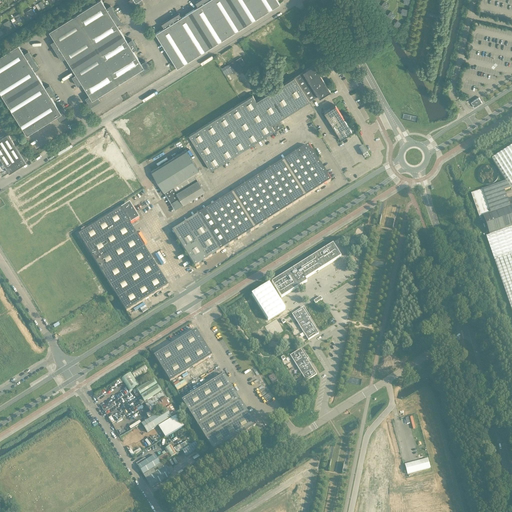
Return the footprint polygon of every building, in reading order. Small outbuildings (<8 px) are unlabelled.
[(141,63),(133,50),(137,48),(131,39),(127,41),(117,25),(121,22),(110,5),(106,8),(101,0),(99,0),(49,31),(55,40),(51,42),(61,60),(66,57),(76,74),(72,76),(77,85),(82,83),(89,95),(85,97),(91,106),(99,101),(97,97),(119,83),(139,70),(141,74),(150,69),(145,60),(141,63)] [(129,0),(134,8),(143,3),(141,0),(129,0)] [(177,67),(279,3),(277,0),(198,0),(195,2),(198,6),(181,17),(179,13),(161,23),(164,28),(156,33),(177,67)] [(389,5),(386,3),(385,2),(384,1),(380,6),(385,10),(385,9),(389,5)] [(395,15),(393,13),(392,12),(390,11),(386,15),(391,19),(395,15)] [(441,21),(442,15),(428,12),(426,18),(441,21)] [(398,29),(402,24),(397,20),(393,25),(398,29)] [(55,93),(51,87),(49,84),(45,87),(35,71),(39,68),(28,51),(24,53),(18,45),(0,56),(0,91),(27,135),(56,116),(59,120),(68,115),(62,106),(58,108),(50,96),(55,93)] [(242,57),(221,67),(225,75),(233,71),(233,72),(247,66),(242,57)] [(216,61),(221,67),(225,64),(220,58),(216,61)] [(330,90),(314,64),(303,71),(318,95),(319,97),(330,90)] [(271,125),(283,117),(309,101),(318,95),(303,71),(256,101),(252,95),(189,135),(211,170),(275,130),(271,125)] [(482,102),(479,97),(471,102),(474,107),(482,102)] [(352,131),(345,120),(335,104),(324,111),(341,138),(352,131)] [(404,113),(403,119),(417,122),(419,117),(404,113)] [(167,133),(173,129),(165,114),(158,118),(167,133)] [(276,130),(283,126),(280,122),(273,126),(276,130)] [(8,133),(0,137),(0,158),(9,173),(14,170),(17,168),(26,162),(25,160),(28,159),(11,133),(9,134),(8,133)] [(87,145),(22,187),(27,195),(93,154),(87,145)] [(221,251),(305,197),(331,181),(308,145),(198,215),(221,251)] [(511,145),(491,159),(506,182),(510,188),(510,189),(511,187),(511,145)] [(363,146),(359,149),(363,156),(368,153),(363,146)] [(199,170),(186,149),(151,170),(164,191),(194,173),(199,170)] [(175,209),(204,191),(194,173),(164,191),(175,209)] [(482,190),(471,194),(479,217),(483,216),(486,227),(489,235),(486,236),(511,311),(511,205),(509,206),(504,191),(510,188),(506,182),(482,190)] [(110,185),(59,217),(65,226),(116,194),(110,185)] [(8,196),(3,199),(8,207),(13,203),(8,196)] [(168,286),(144,247),(136,235),(130,224),(139,218),(136,214),(135,215),(134,213),(135,212),(130,204),(79,235),(92,257),(126,312),(168,286)] [(221,251),(198,215),(172,231),(195,267),(221,251)] [(1,220),(0,221),(0,237),(13,258),(22,253),(1,220)] [(333,244),(272,282),(281,298),(307,282),(305,279),(341,257),(333,244)] [(385,269),(387,263),(372,260),(370,266),(385,269)] [(30,266),(21,271),(44,308),(53,303),(30,266)] [(269,284),(252,295),(268,321),(285,310),(269,284)] [(302,308),(292,315),(308,340),(319,334),(309,318),(302,308)] [(212,356),(205,344),(196,330),(154,356),(170,382),(212,356)] [(301,349),(290,356),(306,382),(317,375),(307,360),(301,349)] [(135,379),(147,372),(148,371),(144,365),(131,373),(135,379)] [(139,386),(151,378),(147,372),(135,379),(134,380),(139,386)] [(139,386),(134,380),(130,374),(121,380),(129,392),(139,386)] [(279,383),(273,374),(268,377),(274,386),(279,383)] [(256,426),(247,412),(224,375),(182,401),(214,452),(256,426)] [(347,377),(346,383),(362,386),(363,380),(347,377)] [(161,392),(153,379),(136,390),(144,403),(161,392)] [(170,404),(162,392),(144,404),(147,408),(148,408),(153,416),(170,404)] [(172,406),(166,409),(171,418),(177,414),(172,406)] [(147,433),(171,418),(166,409),(142,424),(147,433)] [(165,438),(184,426),(176,415),(158,427),(165,438)] [(186,457),(199,448),(195,443),(183,451),(186,457)] [(177,454),(171,445),(165,449),(170,458),(177,454)] [(160,464),(169,458),(165,451),(156,457),(155,456),(146,461),(145,458),(136,464),(138,466),(143,475),(160,464)] [(407,475),(430,468),(428,459),(419,461),(405,465),(407,475)] [(152,488),(169,477),(163,469),(156,473),(154,469),(144,475),(152,488)]
